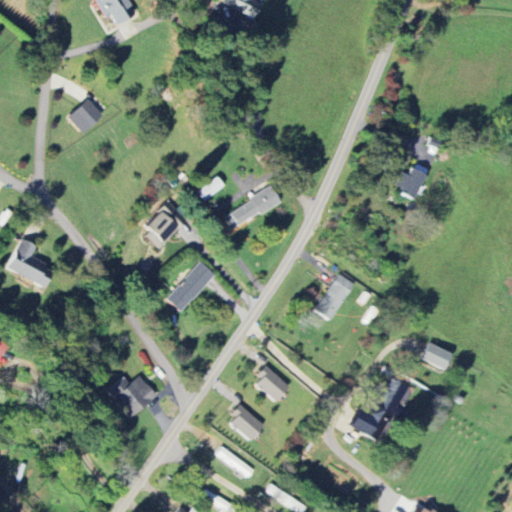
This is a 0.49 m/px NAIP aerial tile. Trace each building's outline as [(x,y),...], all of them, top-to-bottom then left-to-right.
[(135,13),(126,0),(91,0),(103,19),(109,16),(115,25),(135,13)] [(224,0),(222,4),(252,18),(259,4),(257,3),(258,0),(224,0)] [(65,118),(81,135),(101,115),(86,99),(65,118)] [(412,199),(428,170),(416,163),(408,176),(401,173),(392,188),(412,199)] [(279,203),(270,188),(221,216),(229,231),(279,203)] [(156,250),(186,221),(169,203),(139,231),(156,250)] [(4,269),(41,289),(51,269),(29,257),(34,248),(20,240),(4,269)] [(214,275),(199,262),(164,300),(178,313),(214,275)] [(313,310),(328,321),(353,284),(337,274),(313,310)] [(449,354),(427,343),(419,359),(441,370),(449,354)] [(288,386),(265,367),(251,383),(274,402),(288,386)] [(124,418),(154,398),(140,375),(127,384),(123,378),(105,389),(124,418)] [(361,436),(379,445),(408,387),(389,377),(370,413),(372,414),(361,436)] [(225,422),(247,441),(261,426),(239,406),(225,422)] [(431,511),(415,502),(409,511),(431,511)]
